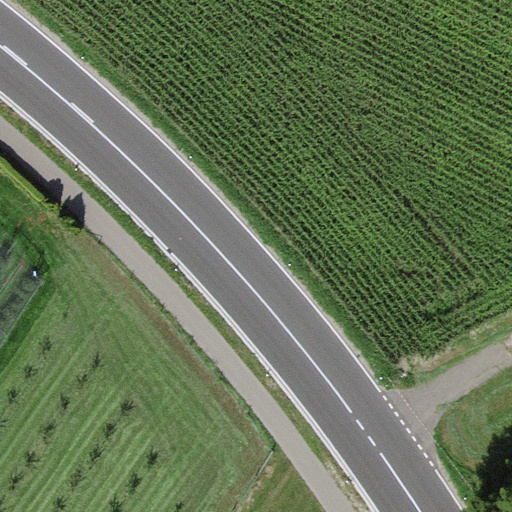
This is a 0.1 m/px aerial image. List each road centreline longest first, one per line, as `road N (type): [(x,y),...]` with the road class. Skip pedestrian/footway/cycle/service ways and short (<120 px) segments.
road 1 (primary): [(418,511),(371,438),(221,245),(0,42)]
road 2 (track): [(511,353),(371,438)]
